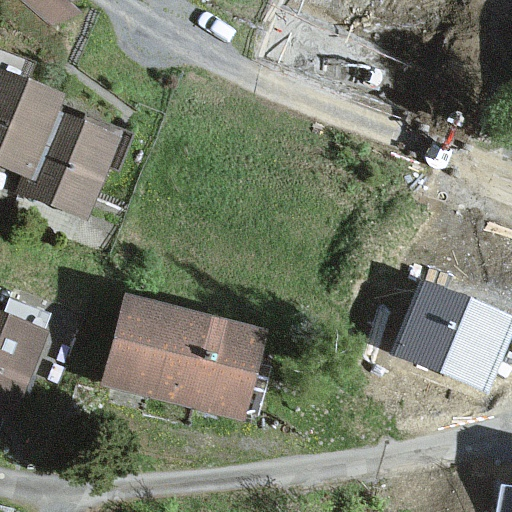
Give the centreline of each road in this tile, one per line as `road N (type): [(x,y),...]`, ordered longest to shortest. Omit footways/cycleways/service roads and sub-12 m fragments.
road 1 (track): [(0,482),(59,495),(200,481),(419,449),(511,423)]
road 2 (track): [(114,0),(226,63),(511,178)]
